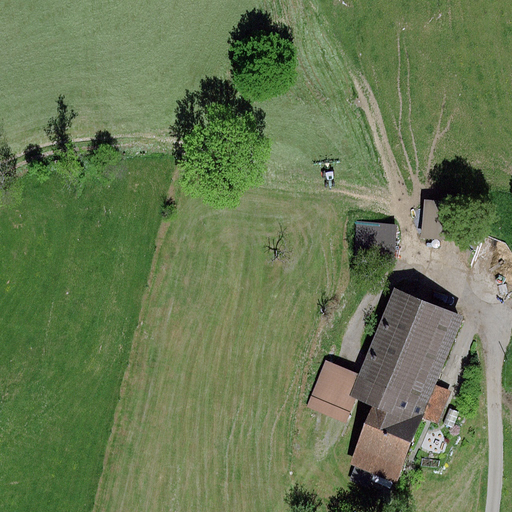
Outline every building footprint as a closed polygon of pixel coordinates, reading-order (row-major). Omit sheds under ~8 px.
[(466,212),(426,207),(422,242),(461,247),(466,212)] [(398,230),(358,226),(354,273),(394,277),(398,230)] [(462,324),(397,298),(355,403),(373,411),(419,429),(462,324)] [(359,378),(327,367),(312,408),(344,420),(359,378)] [(419,429),(373,411),(351,467),(396,489),(419,429)]
